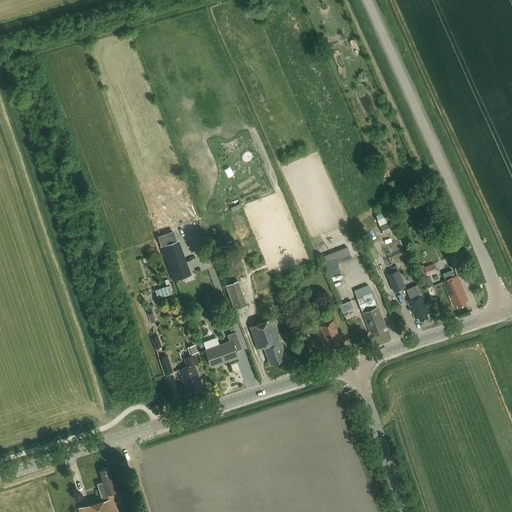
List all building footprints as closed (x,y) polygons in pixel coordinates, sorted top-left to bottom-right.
[(394,181),(388,183),(392,195),(398,193),(394,181)] [(390,221),(379,225),(382,235),(394,231),(390,221)] [(177,241),(159,248),(173,282),(191,274),(177,241)] [(373,245),(364,249),(369,261),(378,257),(373,245)] [(347,247),(322,257),(324,262),(349,253),(347,247)] [(434,264),(424,267),(427,276),(437,273),(434,264)] [(398,271),(387,275),(394,292),(405,288),(398,271)] [(464,301),(467,300),(456,276),(442,282),(453,306),(456,304),(457,308),(465,304),(464,301)] [(237,282),(226,286),(235,310),(246,306),(237,282)] [(170,285),(155,290),(158,298),(172,293),(170,285)] [(417,285),(406,290),(410,299),(407,300),(411,309),(409,309),(411,313),(412,312),(415,320),(418,318),(420,321),(428,318),(427,315),(429,314),(421,294),(417,285)] [(370,293),(356,299),(371,334),(374,332),(375,335),(383,332),(382,330),(386,328),(377,307),(376,307),(370,293)] [(153,313),(148,315),(151,323),(156,321),(153,313)] [(339,341),(341,340),(330,313),(316,319),(325,341),(326,342),(328,346),(330,345),(331,348),(340,344),(339,341)] [(285,358),(286,358),(280,341),(282,341),(274,318),(249,327),(257,350),(264,347),(270,365),(286,359),(285,358)] [(236,352),(242,349),(236,332),(227,335),(230,342),(206,351),(211,367),(237,357),(236,352)] [(157,336),(151,339),(155,350),(161,348),(157,336)] [(199,344),(190,347),(193,354),(201,352),(199,344)] [(183,359),(186,368),(178,371),(186,393),(190,392),(191,394),(200,391),(199,388),(202,387),(194,364),(197,363),(194,355),(183,359)] [(166,356),(159,359),(165,375),(172,373),(166,356)] [(118,511),(113,493),(117,492),(113,479),(112,479),(108,468),(100,471),(103,482),(97,484),(102,501),(78,508),(79,511),(118,511)]
